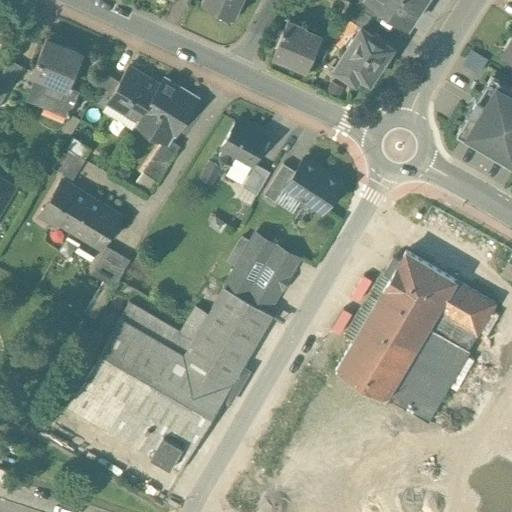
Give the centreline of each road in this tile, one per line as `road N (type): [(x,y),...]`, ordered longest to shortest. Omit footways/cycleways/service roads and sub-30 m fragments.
road 1 (residential): [(195,498),(394,149)]
road 2 (residential): [(394,149),(237,68)]
road 3 (residential): [(394,149),(412,87),(472,0)]
road 4 (residential): [(237,68),(81,0)]
road 5 (residential): [(511,212),(394,149)]
